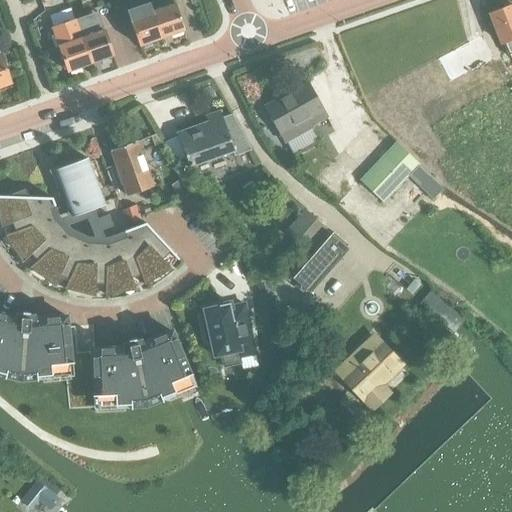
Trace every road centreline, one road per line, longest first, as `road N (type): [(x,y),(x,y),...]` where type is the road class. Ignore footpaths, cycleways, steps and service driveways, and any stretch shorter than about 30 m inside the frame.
road 1 (residential): [(161,203),(202,255),(137,297),(99,306),(61,302),(25,286),(0,259)]
road 2 (tertiary): [(0,129),(250,36)]
